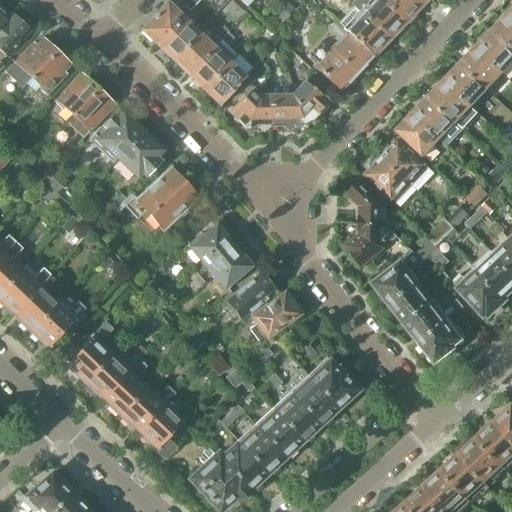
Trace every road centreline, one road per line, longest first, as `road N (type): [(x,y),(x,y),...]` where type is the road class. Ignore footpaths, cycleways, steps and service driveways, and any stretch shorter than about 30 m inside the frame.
road 1 (residential): [(279,214),(484,0)]
road 2 (residential): [(279,214),(106,39)]
road 3 (residential): [(407,395),(279,214)]
road 4 (residential): [(407,395),(282,511)]
road 5 (residential): [(157,511),(61,424)]
road 6 (residential): [(335,511),(432,427)]
